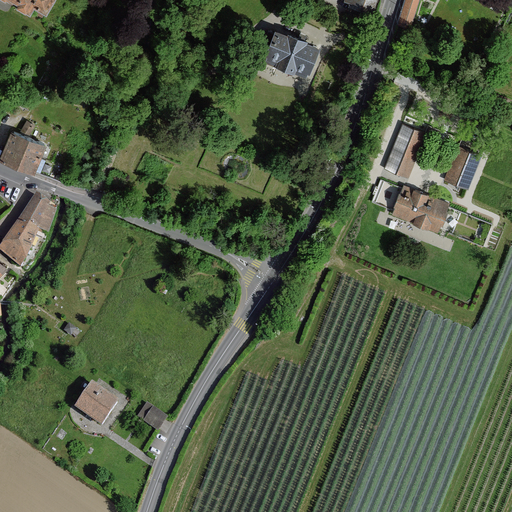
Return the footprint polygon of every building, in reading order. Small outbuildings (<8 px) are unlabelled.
[(14,0),(35,12),(39,5),(46,9),(50,0),(14,0)] [(345,0),(345,1),(371,10),(374,0),(345,0)] [(417,0),(405,0),(398,23),(409,27),(417,0)] [(307,74),(318,45),(277,29),(265,57),(307,74)] [(28,121),(22,130),(30,133),(35,124),(28,121)] [(408,177),(424,133),(412,129),(402,151),(392,146),(384,168),(408,177)] [(45,144),(15,132),(3,160),(33,172),(34,170),(40,157),(45,144)] [(481,156),(457,146),(445,180),(467,190),(481,156)] [(47,160),(40,157),(34,170),(41,173),(47,160)] [(447,204),(400,186),(390,213),(437,231),(447,204)] [(22,222),(48,234),(56,209),(39,196),(22,222)] [(22,222),(2,249),(22,266),(36,234),(46,238),(48,234),(22,222)] [(34,353),(25,348),(18,361),(28,366),(34,353)] [(92,386),(78,408),(104,425),(118,403),(92,386)] [(163,429),(171,413),(148,401),(140,417),(163,429)]
